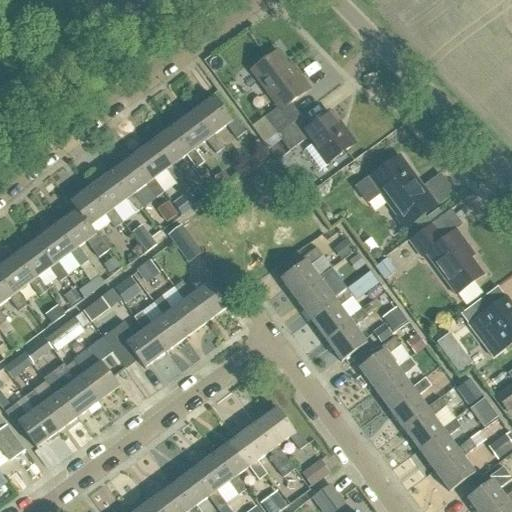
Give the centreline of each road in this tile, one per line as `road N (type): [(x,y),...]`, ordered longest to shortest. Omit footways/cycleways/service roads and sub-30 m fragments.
road 1 (residential): [(404,511),(275,351),(256,356),(52,511)]
road 2 (residential): [(0,194),(249,0)]
road 3 (unclassified): [(511,175),(336,0)]
